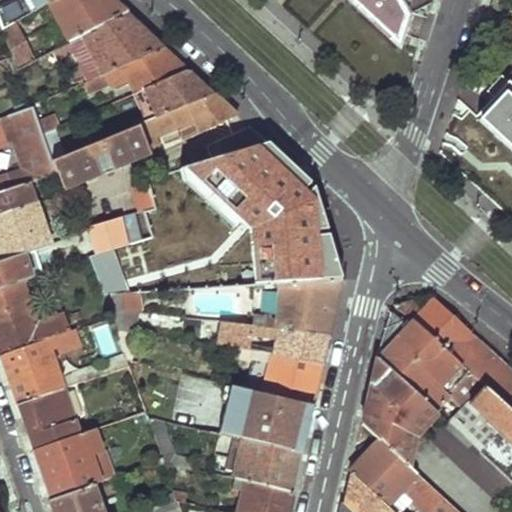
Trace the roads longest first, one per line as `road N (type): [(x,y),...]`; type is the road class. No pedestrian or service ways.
road 1 (secondary): [(386,214),(165,0)]
road 2 (residential): [(318,511),(386,214)]
road 3 (residential): [(457,0),(386,214)]
road 4 (secondary): [(511,326),(386,214)]
